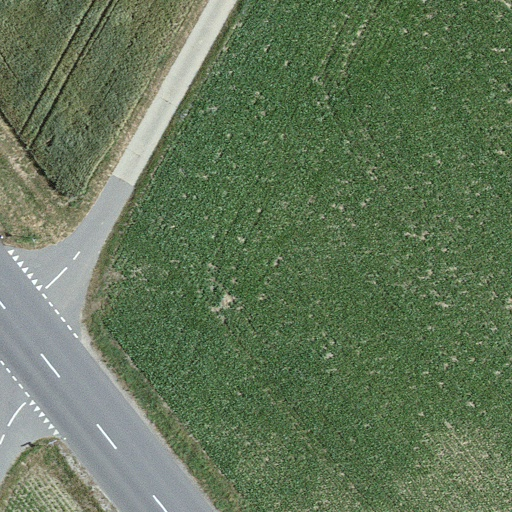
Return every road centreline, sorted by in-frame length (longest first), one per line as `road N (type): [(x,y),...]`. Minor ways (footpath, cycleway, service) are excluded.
road 1 (track): [(221,0),(80,251),(10,316)]
road 2 (secondary): [(0,303),(164,511)]
